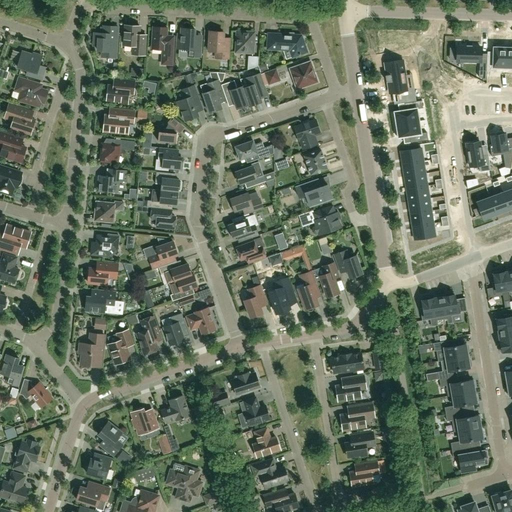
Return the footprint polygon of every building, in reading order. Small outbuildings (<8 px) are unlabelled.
[(125,25),(124,45),(133,46),(132,54),(144,55),(146,35),(142,35),(139,35),(140,26),(125,25)] [(103,34),(94,33),(94,46),(98,46),(98,51),(102,51),(102,57),(116,58),(118,27),(114,27),(104,26),(103,34)] [(171,35),(167,35),(167,28),(153,27),(153,29),(152,29),(152,36),(152,49),(162,50),(162,64),(172,65),(173,43),(174,43),(175,35),(171,35)] [(200,57),(201,43),(202,43),(203,35),(199,35),(195,35),(195,29),(181,29),(180,49),(188,49),(187,56),(200,57)] [(227,37),(223,37),(223,32),(217,32),(217,30),(208,29),(207,38),(209,38),(209,51),(216,52),(215,58),(228,59),(229,46),(231,47),(231,37),(227,37)] [(237,32),(236,52),(253,53),(254,33),(251,33),(249,31),(241,31),(240,32),(237,32)] [(268,34),(267,49),(290,50),(292,57),(307,52),(301,35),(294,35),(294,33),(285,32),(285,35),(275,34),(268,34)] [(457,60),(457,62),(479,62),(479,70),(479,71),(487,71),(487,57),(480,57),(481,47),(458,46),(457,48),(457,60)] [(487,57),(487,71),(494,71),(494,69),(506,70),(506,48),(502,48),(503,46),(496,46),(495,48),(493,47),(493,52),(493,56),(487,56),(487,57)] [(22,52),(17,67),(27,70),(26,75),(41,80),(43,76),(44,72),(38,70),(42,56),(33,53),(32,55),(22,52)] [(248,70),(258,66),(258,57),(255,57),(248,57),(248,70)] [(387,75),(385,75),(386,82),(388,81),(390,93),(392,93),(403,91),(405,103),(416,101),(414,89),(407,90),(404,76),(402,61),(385,64),(387,75)] [(310,62),(290,69),(297,90),(318,82),(310,62)] [(0,76),(6,79),(8,72),(0,69),(0,76)] [(276,69),(264,73),(268,84),(280,80),(277,71),(276,69)] [(479,70),(479,77),(486,81),(487,71),(479,71),(479,70)] [(248,86),(243,88),(248,104),(249,106),(261,102),(260,99),(263,98),(266,97),(258,74),(246,79),(248,86)] [(21,94),(19,100),(26,102),(27,103),(31,104),(32,104),(39,106),(40,101),(43,102),(47,91),(40,89),(41,85),(19,78),(15,92),(21,94)] [(107,94),(107,100),(119,101),(120,103),(127,103),(128,93),(133,94),(135,81),(114,79),(113,86),(108,85),(108,86),(107,87),(106,93),(107,94)] [(212,82),(207,84),(209,91),(203,93),(203,94),(209,112),(221,108),(219,103),(222,102),(225,101),(217,80),(212,82)] [(243,88),(242,86),(237,88),(234,80),(221,85),(228,105),(232,104),(235,103),(236,108),(248,104),(243,88)] [(178,110),(181,109),(185,121),(198,116),(196,112),(199,111),(202,110),(194,85),(181,90),(185,99),(175,102),(178,110)] [(394,113),(392,114),(394,121),(396,121),(396,125),(419,121),(417,109),(423,108),(422,100),(404,103),(405,110),(399,111),(394,112),(394,113)] [(13,120),(11,128),(30,134),(32,128),(34,128),(36,123),(34,121),(35,120),(31,119),(32,115),(33,112),(9,104),(5,118),(13,120)] [(105,115),(103,131),(128,134),(130,122),(133,122),(134,111),(110,109),(110,112),(109,116),(105,115)] [(164,130),(162,132),(159,131),(158,141),(175,143),(176,133),(175,133),(176,129),(176,130),(178,127),(180,125),(181,126),(181,125),(172,117),(167,122),(168,123),(167,125),(166,128),(164,130)] [(303,124),(294,127),(299,141),(300,140),(303,149),(317,144),(315,140),(314,135),(320,133),(315,120),(309,122),(309,120),(302,123),(303,124)] [(397,128),(395,129),(396,137),(398,136),(398,138),(403,137),(409,136),(410,143),(428,140),(427,132),(421,133),(419,121),(396,125),(397,128)] [(0,132),(0,133),(0,146),(2,147),(0,155),(8,157),(7,159),(12,160),(13,159),(21,162),(23,156),(25,155),(26,151),(25,149),(26,148),(20,146),(21,143),(22,139),(0,132)] [(492,144),(489,145),(491,156),(503,155),(505,168),(507,168),(510,168),(511,156),(511,137),(506,139),(505,134),(491,136),(492,144)] [(102,144),(100,161),(119,163),(120,155),(121,153),(122,151),(122,149),(134,150),(135,141),(114,139),(113,142),(113,145),(102,144)] [(262,148),(254,145),(253,141),(235,147),(238,153),(237,154),(236,154),(236,155),(235,156),(236,157),(236,158),(237,159),(238,159),(239,160),(240,159),(254,154),(255,157),(256,160),(273,154),(273,144),(262,148)] [(480,142),(466,144),(470,167),(479,165),(480,172),(490,170),(488,155),(482,156),(480,146),(480,142)] [(158,160),(156,160),(155,170),(169,171),(169,168),(180,169),(181,157),(177,157),(178,153),(178,150),(159,148),(158,160)] [(421,148),(400,152),(402,164),(423,161),(421,148)] [(321,150),(304,156),(310,175),(327,169),(321,150)] [(278,170),(288,166),(286,159),(276,163),(278,170)] [(423,161),(402,164),(404,177),(425,174),(423,161)] [(265,182),(261,170),(258,162),(251,164),(252,167),(236,172),(240,184),(252,180),(253,183),(254,186),(265,182)] [(0,191),(11,195),(14,187),(17,188),(20,178),(22,173),(0,165),(0,191)] [(99,176),(97,190),(117,192),(118,181),(126,181),(127,171),(108,169),(108,172),(108,175),(106,177),(99,176)] [(181,182),(179,182),(179,180),(166,179),(166,176),(166,173),(156,172),(155,183),(162,184),(161,190),(178,192),(178,189),(180,190),(181,182)] [(425,174),(404,177),(406,189),(427,186),(425,174)] [(310,206),(332,199),(328,185),(321,187),(320,183),(318,180),(295,188),(299,198),(306,196),(310,206)] [(427,186),(406,189),(408,202),(429,198),(427,186)] [(152,207),(163,209),(163,206),(163,203),(176,204),(178,192),(161,190),(152,189),(151,201),(148,201),(147,207),(152,207)] [(509,210),(511,208),(511,189),(503,193),(509,210)] [(232,210),(234,211),(242,209),(243,211),(244,215),(263,208),(259,198),(259,199),(256,192),(248,195),(248,193),(230,199),(232,205),(231,207),(232,210)] [(490,198),(496,214),(509,210),(503,193),(490,198)] [(429,198),(408,202),(410,214),(431,211),(429,198)] [(496,214),(490,198),(477,203),(483,219),(496,214)] [(114,201),(114,203),(96,202),(95,218),(94,221),(113,222),(114,211),(123,211),(124,202),(114,201)] [(333,206),(311,213),(316,226),(314,227),(312,228),(312,230),(313,232),(314,233),(316,234),(318,233),(319,235),(341,227),(338,219),(339,219),(337,212),(336,213),(335,209),(333,206)] [(172,210),(163,209),(152,207),(151,219),(157,220),(156,227),(174,229),(175,217),(171,216),(172,213),(172,210)] [(297,211),(299,222),(312,219),(309,208),(297,211)] [(431,211),(410,214),(412,227),(433,223),(431,211)] [(244,220),(243,215),(231,219),(233,224),(229,225),(229,227),(228,228),(230,236),(232,235),(233,237),(237,235),(238,239),(239,242),(258,235),(255,226),(258,225),(255,214),(245,218),(245,220),(244,220)] [(433,223),(412,227),(414,239),(435,236),(433,223)] [(0,236),(0,248),(19,254),(20,250),(21,246),(26,247),(30,232),(7,225),(3,237),(0,236)] [(118,237),(97,235),(97,239),(96,243),(92,243),(91,255),(109,256),(119,248),(117,246),(118,237)] [(248,264),(254,262),(265,258),(262,248),(264,247),(261,237),(252,240),(252,242),(237,248),(241,260),(246,258),(247,261),(248,264)] [(173,241),(169,243),(167,239),(157,238),(160,246),(158,247),(157,244),(143,249),(146,258),(148,257),(153,270),(159,268),(172,263),(176,262),(175,258),(174,255),(177,254),(173,241)] [(306,253),(303,245),(289,249),(292,258),(302,254),(306,253)] [(346,251),(335,254),(340,273),(344,272),(347,271),(349,278),(362,274),(356,256),(349,258),(346,251)] [(0,263),(0,278),(14,283),(16,277),(18,277),(20,272),(18,271),(19,270),(13,268),(15,263),(17,257),(3,253),(0,264),(0,263)] [(284,261),(281,253),(269,257),(272,265),(284,261)] [(89,268),(89,271),(87,272),(87,276),(88,277),(88,283),(106,285),(107,277),(116,278),(118,264),(104,263),(104,262),(97,262),(97,265),(96,269),(89,268)] [(161,274),(163,273),(167,282),(168,282),(169,283),(175,281),(192,275),(188,264),(174,269),(173,266),(172,263),(159,268),(161,274)] [(316,281),(320,279),(327,297),(331,296),(333,297),(337,296),(338,293),(339,293),(334,278),(336,277),(339,276),(334,263),(322,267),(323,267),(312,271),(316,281)] [(300,300),(302,299),(305,309),(306,309),(307,310),(309,311),(310,311),(312,311),(313,310),(313,308),(313,307),(318,305),(315,297),(318,296),(321,295),(316,281),(312,271),(300,275),(303,284),(295,287),(300,300)] [(510,301),(508,292),(504,272),(502,273),(500,273),(500,271),(493,272),(495,282),(492,282),(494,295),(502,293),(504,302),(509,301),(510,301)] [(194,275),(192,275),(175,281),(169,283),(173,294),(170,295),(172,301),(179,299),(185,296),(184,294),(183,291),(198,286),(194,275)] [(268,292),(276,314),(290,309),(289,305),(292,304),(296,302),(288,278),(273,283),(276,290),(268,292)] [(262,313),(260,307),(264,306),(267,305),(260,285),(248,290),(251,298),(244,301),(250,318),(262,313)] [(85,310),(93,311),(94,314),(97,312),(116,314),(117,301),(114,301),(115,292),(101,291),(101,290),(91,289),(91,293),(91,297),(86,297),(85,310)] [(143,296),(147,308),(154,306),(150,293),(143,296)] [(447,296),(444,297),(443,295),(447,317),(448,323),(452,323),(451,316),(461,314),(459,302),(456,302),(454,293),(447,294),(447,296)] [(185,296),(179,299),(181,306),(194,301),(192,294),(185,296)] [(433,299),(436,318),(437,325),(438,325),(437,321),(447,319),(448,323),(447,317),(443,295),(436,296),(437,298),(433,299)] [(423,308),(420,309),(422,321),(430,319),(431,326),(437,325),(436,318),(433,299),(428,299),(428,297),(421,299),(423,308)] [(202,334),(208,332),(210,333),(213,332),(214,330),(216,329),(207,306),(193,311),(195,314),(186,317),(191,329),(196,328),(199,327),(202,334)] [(161,320),(170,345),(184,341),(179,327),(183,326),(186,325),(182,313),(161,320)] [(498,329),(498,330),(511,327),(511,313),(503,315),(504,318),(494,320),(495,326),(497,326),(498,329)] [(159,341),(162,340),(154,316),(141,321),(144,331),(137,334),(144,354),(147,353),(149,354),(154,353),(155,351),(158,350),(155,342),(159,341)] [(91,322),(91,332),(102,332),(102,322),(91,322)] [(496,330),(497,337),(499,337),(500,341),(511,338),(511,327),(498,330),(496,330)] [(115,365),(130,359),(126,347),(129,346),(133,344),(128,330),(117,334),(119,341),(108,345),(115,365)] [(80,343),(79,353),(82,354),(80,365),(97,367),(100,367),(104,335),(90,333),(89,344),(80,343)] [(511,338),(500,341),(501,345),(499,346),(500,352),(509,351),(510,354),(511,353),(511,338)] [(451,340),(433,343),(434,351),(444,349),(446,360),(468,356),(467,352),(469,352),(468,345),(466,345),(466,344),(452,347),(451,343),(451,340)] [(377,351),(373,352),(375,369),(383,368),(381,350),(377,351)] [(331,358),(334,373),(343,371),(344,372),(363,369),(361,353),(351,355),(351,354),(341,355),(341,357),(331,358)] [(1,363),(0,362),(0,373),(8,376),(6,382),(18,386),(25,364),(21,363),(18,362),(19,359),(6,355),(4,360),(2,360),(1,363)] [(468,356),(446,360),(448,370),(438,372),(439,379),(457,376),(456,373),(456,370),(470,368),(469,367),(471,366),(470,360),(468,360),(468,356)] [(505,373),(503,373),(505,380),(507,380),(507,384),(511,382),(511,370),(505,372),(505,373)] [(249,373),(236,377),(237,378),(232,380),(237,395),(260,388),(255,373),(250,374),(249,373)] [(336,386),(338,401),(360,397),(359,390),(366,389),(363,375),(342,379),(342,382),(343,385),(336,386)] [(472,381),(472,380),(458,382),(458,379),(457,376),(439,379),(440,386),(446,385),(448,396),(452,395),(474,391),(473,387),(475,387),(474,380),(472,381)] [(52,399),(39,383),(33,388),(31,385),(32,381),(28,380),(24,379),(19,394),(22,395),(26,399),(31,395),(41,408),(52,399)] [(475,395),(474,391),(452,395),(454,406),(444,407),(446,415),(464,411),(463,408),(463,406),(476,403),(476,402),(478,402),(477,395),(475,395)] [(213,397),(216,406),(229,402),(227,397),(226,392),(213,397)] [(167,409),(160,411),(165,423),(176,419),(176,421),(190,416),(182,395),(169,400),(172,407),(167,409)] [(256,397),(243,401),(247,412),(245,412),(249,426),(257,423),(262,422),(270,419),(265,405),(259,408),(257,402),(256,397)] [(348,411),(348,414),(340,415),(343,430),(365,427),(364,419),(374,417),(372,403),(359,405),(359,404),(347,406),(348,411)] [(241,407),(234,411),(240,426),(247,422),(241,407)] [(132,420),(134,428),(136,427),(139,434),(158,428),(151,410),(141,413),(140,410),(131,413),(134,420),(132,420)] [(481,422),(480,415),(465,417),(464,415),(464,411),(446,415),(447,421),(452,420),(454,432),(459,431),(480,427),(479,422),(481,422)] [(98,434),(104,439),(101,442),(98,445),(102,448),(103,447),(114,456),(121,447),(114,442),(122,433),(108,422),(98,434)] [(451,443),(452,450),(471,447),(471,446),(470,447),(469,444),(469,441),(482,439),(482,438),(484,437),(483,430),(481,431),(480,427),(459,431),(460,441),(451,443)] [(266,428),(254,432),(258,443),(253,445),(257,457),(280,449),(276,437),(270,439),(268,434),(266,428)] [(351,442),(345,443),(347,457),(359,455),(359,457),(367,456),(366,447),(375,445),(372,432),(350,436),(350,439),(351,442)] [(165,435),(157,437),(163,454),(171,452),(165,435)] [(17,456),(14,468),(26,471),(28,467),(29,463),(28,463),(29,460),(36,462),(38,454),(39,455),(39,453),(38,453),(40,447),(35,446),(36,442),(28,440),(27,443),(22,442),(20,448),(17,447),(15,455),(17,456)] [(484,451),(484,450),(472,453),(471,450),(471,447),(452,450),(453,457),(459,456),(461,472),(475,470),(475,465),(486,463),(486,458),(488,458),(486,451),(484,451)] [(86,470),(87,472),(87,473),(105,479),(111,459),(102,456),(102,455),(94,452),(93,456),(92,459),(91,459),(89,465),(87,466),(86,470)] [(287,473),(286,472),(284,467),(276,470),(274,465),(272,459),(252,466),(255,476),(261,475),(265,488),(288,480),(288,479),(289,477),(287,473)] [(356,472),(349,473),(352,487),(372,483),(380,482),(377,461),(355,465),(355,468),(356,472)] [(199,469),(186,465),(183,474),(170,470),(166,483),(179,487),(176,497),(180,498),(190,501),(192,494),(198,496),(202,483),(196,481),(199,469)] [(4,481),(0,493),(0,496),(23,503),(27,489),(22,487),(23,481),(25,476),(12,473),(9,483),(4,481)] [(80,486),(76,499),(97,506),(99,499),(106,501),(110,489),(89,482),(88,485),(87,488),(80,486)] [(285,489),(263,496),(267,508),(275,505),(276,511),(283,511),(299,507),(294,494),(287,496),(287,492),(285,489)] [(119,511),(153,511),(154,509),(155,509),(159,496),(140,490),(138,497),(136,497),(135,497),(134,498),(133,499),(132,500),(131,502),(123,500),(119,511)] [(223,500),(219,490),(203,496),(205,501),(206,506),(223,500)] [(511,511),(511,493),(511,491),(501,494),(501,492),(494,494),(494,496),(492,496),(495,507),(494,507),(494,511),(507,511),(508,511),(507,511),(511,511)] [(259,511),(255,498),(245,501),(248,511),(259,511)] [(224,501),(223,501),(214,504),(217,511),(225,509),(227,508),(224,501)] [(477,511),(477,509),(478,509),(478,508),(476,508),(474,502),(461,507),(462,509),(458,510),(458,511),(477,511)]
